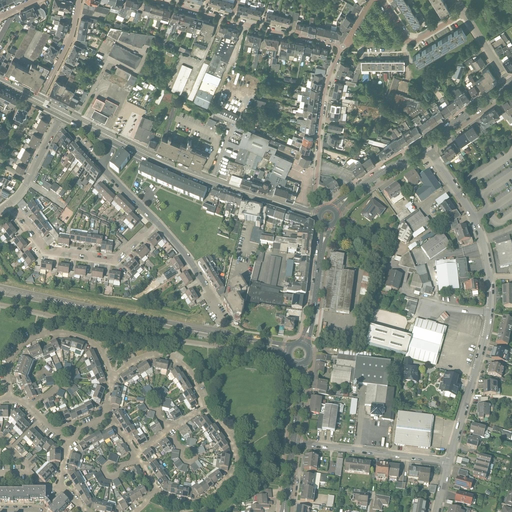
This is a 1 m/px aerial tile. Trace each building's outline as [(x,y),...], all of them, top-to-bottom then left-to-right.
[(67,0),(66,0),(64,11),(70,12),(72,1),(67,0)] [(123,0),(116,0),(115,5),(113,4),(111,8),(119,10),(120,6),(122,6),(123,3),(123,0)] [(120,16),(124,18),(125,15),(128,8),(130,9),(132,0),(125,0),(125,3),(124,7),(124,8),(121,7),(119,13),(121,14),(120,16)] [(132,10),(137,11),(139,2),(132,0),(130,9),(128,8),(125,15),(124,18),(129,19),(132,10)] [(443,0),(431,0),(441,15),(448,10),(449,9),(443,0)] [(238,4),(236,12),(242,14),(244,6),(245,3),(240,1),(239,4),(238,4)] [(398,6),(402,12),(409,7),(405,1),(398,6)] [(228,2),(226,9),(232,11),(234,3),(228,2)] [(145,13),(149,14),(151,5),(145,3),(142,13),(139,12),(137,20),(141,21),(142,16),(144,17),(145,13)] [(355,3),(353,7),(360,11),(362,7),(355,3)] [(144,26),(148,27),(151,18),(153,19),(154,17),(157,7),(151,5),(149,14),(144,26)] [(35,12),(35,11),(34,9),(35,9),(35,8),(35,7),(34,7),(33,7),(28,9),(25,10),(26,10),(31,22),(32,22),(33,21),(32,20),(34,19),(35,19),(38,18),(38,17),(36,13),(37,13),(38,14),(43,16),(44,16),(45,17),(45,16),(46,16),(46,15),(46,14),(46,13),(45,12),(45,11),(45,10),(44,10),(44,9),(43,8),(42,8),(42,7),(41,7),(40,7),(41,8),(36,10),(36,11),(35,12)] [(155,26),(158,27),(159,24),(161,18),(163,8),(157,7),(154,17),(153,19),(151,25),(155,26)] [(402,12),(406,18),(413,13),(409,7),(402,12)] [(171,11),(171,10),(163,8),(161,18),(168,20),(168,19),(171,11)] [(256,9),(254,17),(260,18),(262,11),(256,9)] [(33,25),(32,22),(31,22),(26,10),(20,13),(23,18),(20,19),(23,26),(26,24),(30,26),(30,27),(35,29),(36,25),(33,25)] [(285,17),(283,24),(289,26),(290,19),(294,20),(295,17),(295,12),(290,10),(289,14),(291,15),(290,18),(285,17)] [(169,24),(173,25),(170,32),(173,33),(176,28),(176,25),(177,22),(179,13),(174,11),(169,24)] [(295,31),(301,32),(303,24),(300,23),(301,20),(298,19),(299,13),(295,12),(295,17),(294,20),(297,21),(295,31)] [(342,22),(350,27),(354,21),(345,16),(344,18),(342,17),(344,14),(342,12),(338,18),(341,20),(340,21),(342,22)] [(182,30),(181,30),(185,15),(179,13),(177,22),(176,25),(179,26),(177,32),(180,34),(182,30)] [(406,18),(410,24),(417,19),(413,13),(406,18)] [(186,24),(189,25),(191,16),(185,15),(181,30),(182,30),(185,31),(186,27),(186,24)] [(0,42),(10,23),(14,16),(6,20),(0,31),(0,42)] [(58,27),(66,29),(68,23),(67,23),(66,22),(66,23),(60,21),(60,20),(60,18),(57,17),(55,16),(52,16),(51,19),(54,20),(53,23),(55,24),(54,26),(58,27)] [(193,33),(194,26),(197,18),(191,16),(189,25),(188,27),(187,32),(193,33)] [(309,25),(307,34),(314,36),(316,27),(316,26),(313,25),(314,17),(310,17),(309,25)] [(80,26),(87,27),(88,23),(90,23),(91,21),(97,23),(97,20),(90,18),(90,21),(81,19),(80,26)] [(198,27),(200,28),(202,19),(197,18),(194,26),(193,33),(196,34),(198,27)] [(322,38),(324,28),(325,25),(318,23),(319,18),(318,18),(316,27),(314,36),(315,36),(322,38)] [(210,39),(213,29),(215,29),(216,24),(212,23),(211,23),(210,24),(209,23),(209,21),(203,19),(202,19),(200,28),(201,28),(199,35),(204,36),(204,38),(210,39)] [(417,19),(410,24),(414,30),(420,26),(418,22),(419,21),(417,19)] [(341,32),(346,34),(350,27),(342,22),(341,22),(339,26),(340,26),(340,28),(343,29),(341,32)] [(303,24),(301,32),(307,34),(309,25),(303,24)] [(215,40),(219,41),(222,35),(225,27),(220,25),(215,40)] [(51,28),(50,33),(62,35),(63,36),(64,36),(65,36),(66,29),(58,27),(54,26),(53,29),(51,28)] [(89,28),(87,27),(80,26),(78,32),(85,33),(88,34),(89,28)] [(328,39),(335,41),(337,31),(335,31),(336,27),(331,26),(331,29),(328,39)] [(28,31),(34,35),(37,29),(35,29),(30,27),(28,31)] [(236,39),(236,40),(239,31),(225,27),(222,35),(219,41),(215,52),(229,58),(235,44),(236,39)] [(117,40),(122,32),(115,28),(110,36),(117,40)] [(322,38),(328,39),(331,29),(324,28),(322,38)] [(445,38),(450,47),(466,37),(462,29),(461,29),(461,28),(445,38)] [(118,39),(123,41),(127,30),(123,30),(122,32),(118,39)] [(128,42),(132,31),(127,30),(123,41),(124,41),(128,42)] [(337,31),(335,41),(340,42),(342,41),(346,34),(341,32),(337,31)] [(77,38),(85,40),(86,38),(87,38),(88,34),(85,33),(78,32),(77,38)] [(141,33),(136,32),(133,44),(132,44),(132,45),(137,46),(141,33)] [(146,34),(141,33),(137,46),(142,48),(143,43),(144,43),(146,34)] [(250,52),(251,47),(254,35),(247,34),(246,39),(245,43),(243,51),(247,51),(250,52)] [(257,53),(260,42),(261,37),(254,35),(251,47),(254,48),(253,53),(256,53),(257,54),(257,53)] [(266,52),(269,53),(271,39),(264,37),(264,42),(262,54),(259,53),(257,65),(259,65),(260,60),(262,60),(263,54),(265,55),(266,52)] [(434,56),(450,47),(445,38),(429,48),(434,56)] [(275,57),(277,49),(278,40),(271,39),(269,50),(272,51),(272,56),(275,57)] [(280,49),(279,58),(282,58),(282,56),(286,57),(287,49),(288,41),(281,40),(280,49)] [(286,59),(289,59),(289,55),(294,56),(295,52),(296,43),(288,41),(287,49),(286,57),(286,59)] [(73,45),(74,45),(71,49),(84,55),(87,50),(74,43),(73,45)] [(297,55),(302,56),(302,53),(304,44),(296,43),(295,52),(294,56),(294,57),(297,57),(297,55)] [(48,51),(55,55),(56,54),(57,52),(57,51),(58,49),(58,50),(59,49),(54,47),(55,46),(50,44),(48,48),(49,48),(48,51)] [(305,61),(306,54),(310,55),(313,46),(312,46),(304,44),(302,53),(302,56),(301,61),(304,61),(305,61)] [(323,60),(322,66),(328,68),(329,62),(330,62),(330,59),(326,58),(327,53),(328,53),(328,52),(327,52),(328,50),(323,49),(322,49),(320,49),(320,47),(313,46),(310,55),(312,55),(311,56),(316,57),(316,56),(318,56),(317,58),(324,59),(324,61),(323,60)] [(417,66),(434,56),(429,48),(412,58),(413,59),(417,66)] [(84,55),(71,49),(70,52),(70,53),(69,53),(69,54),(69,55),(77,59),(79,56),(84,59),(86,56),(84,55)] [(44,57),(44,58),(47,60),(48,58),(52,61),(53,59),(54,59),(55,57),(54,56),(55,55),(48,51),(46,50),(43,54),(45,55),(44,57)] [(7,53),(0,66),(0,72),(3,74),(7,67),(5,66),(7,62),(11,53),(8,52),(7,53)] [(206,72),(221,77),(229,58),(215,52),(214,52),(215,53),(211,61),(210,64),(209,65),(206,72)] [(76,61),(77,59),(69,55),(67,59),(66,60),(67,61),(75,64),(78,66),(80,63),(76,61)] [(470,63),(475,71),(485,65),(480,56),(472,61),(471,58),(465,62),(467,65),(470,63)] [(511,64),(508,59),(502,63),(507,71),(511,71),(511,70),(511,64)] [(354,74),(358,61),(355,60),(353,65),(349,64),(349,65),(341,62),(338,68),(354,74)] [(31,71),(12,61),(5,73),(35,88),(35,89),(35,90),(35,91),(36,91),(37,91),(37,90),(38,90),(49,68),(38,62),(37,66),(32,63),(29,68),(32,70),(31,71)] [(361,69),(366,69),(366,61),(358,61),(354,74),(353,78),(351,82),(356,83),(357,83),(359,73),(361,73),(361,69)] [(72,70),(74,67),(65,63),(61,69),(70,74),(72,70)] [(451,79),(458,82),(463,70),(464,66),(456,65),(451,79)] [(479,79),(486,89),(486,88),(491,85),(492,86),(494,84),(494,83),(495,83),(496,80),(495,79),(495,78),(494,76),(493,76),(488,68),(488,67),(482,71),(484,75),(479,79)] [(316,68),(314,74),(324,76),(325,70),(316,68)] [(346,75),(353,78),(354,74),(338,68),(335,75),(340,77),(344,79),(346,75)] [(199,88),(213,94),(217,86),(221,77),(206,72),(205,75),(201,84),(199,88)] [(311,87),(311,88),(320,90),(322,83),(321,83),(323,76),(314,74),(314,77),(312,77),(310,87),(311,87)] [(412,120),(416,125),(421,133),(423,132),(432,126),(422,112),(420,109),(422,108),(424,106),(421,101),(395,93),(400,79),(394,77),(384,105),(394,108),(406,111),(412,120)] [(472,83),(467,87),(473,97),(479,93),(474,85),(476,83),(475,81),(473,78),(470,80),(472,83)] [(475,81),(476,83),(479,87),(482,91),(485,89),(486,89),(479,79),(475,81)] [(57,102),(66,85),(66,84),(63,83),(64,83),(61,81),(60,83),(56,80),(48,95),(49,97),(57,102)] [(123,89),(130,92),(132,88),(133,85),(130,83),(127,82),(126,84),(123,89)] [(335,82),(334,89),(343,91),(344,84),(335,82)] [(66,85),(57,102),(66,106),(73,94),(75,90),(66,85)] [(163,96),(172,101),(175,95),(166,90),(166,89),(161,87),(153,101),(159,104),(163,96)] [(458,87),(455,89),(465,103),(467,101),(469,100),(470,99),(464,91),(462,92),(458,87)] [(213,94),(199,88),(193,102),(207,108),(213,94)] [(454,98),(454,99),(459,107),(460,106),(461,106),(462,105),(465,103),(455,89),(454,88),(451,90),(456,97),(454,98)] [(337,98),(338,98),(340,99),(340,98),(341,98),(342,95),(345,96),(346,92),(343,91),(334,89),(332,97),(337,98)] [(80,98),(73,94),(66,106),(73,109),(76,104),(81,107),(89,92),(83,91),(82,95),(80,98)] [(8,93),(6,93),(0,104),(0,110),(2,111),(2,110),(1,109),(5,102),(7,103),(11,96),(7,94),(8,93)] [(317,104),(318,96),(299,94),(299,97),(302,98),(305,98),(307,98),(307,102),(306,102),(317,104)] [(6,113),(10,105),(13,106),(17,98),(11,96),(7,103),(3,112),(6,113)] [(105,102),(97,98),(92,106),(97,108),(96,108),(112,116),(118,105),(114,103),(106,99),(105,102)] [(445,103),(452,112),(459,107),(454,99),(449,103),(446,98),(443,100),(445,103)] [(509,98),(501,103),(506,110),(509,113),(511,111),(511,101),(510,98),(509,98)] [(445,103),(441,106),(438,101),(435,103),(445,117),(452,112),(445,103)] [(303,109),(316,111),(317,104),(306,102),(305,105),(304,105),(303,109)] [(331,111),(340,112),(343,113),(345,113),(346,106),(348,106),(348,103),(342,102),(341,105),(332,104),(331,111)] [(433,115),(438,121),(441,119),(441,120),(445,117),(435,103),(434,102),(431,104),(435,110),(436,109),(438,112),(433,115)] [(209,117),(206,123),(214,127),(216,121),(219,122),(219,121),(223,123),(225,119),(235,124),(239,115),(218,105),(217,106),(215,104),(209,117)] [(23,117),(23,116),(25,117),(27,115),(25,113),(27,109),(26,109),(27,109),(26,107),(24,106),(23,107),(22,107),(21,108),(18,106),(12,116),(10,121),(18,125),(18,126),(22,128),(28,119),(23,117)] [(176,108),(173,106),(164,131),(167,132),(176,108)] [(422,112),(432,126),(438,121),(433,115),(430,117),(427,113),(428,112),(424,106),(422,108),(420,109),(422,112)] [(307,116),(316,117),(316,111),(303,109),(303,108),(302,113),(297,112),(296,113),(296,115),(298,115),(307,116)] [(503,118),(501,114),(499,116),(494,108),(487,113),(492,121),(495,119),(497,122),(503,118)] [(511,122),(511,118),(509,113),(506,110),(501,114),(503,118),(505,120),(506,119),(510,124),(511,122)] [(108,118),(94,111),(90,118),(104,126),(108,118)] [(335,119),(339,120),(340,120),(342,120),(343,113),(340,112),(331,111),(330,118),(335,119)] [(482,121),(481,122),(482,125),(484,127),(492,121),(487,113),(480,118),(482,121)] [(38,123),(46,127),(48,122),(43,120),(45,117),(40,114),(38,117),(40,118),(38,123)] [(133,137),(148,143),(153,131),(150,130),(154,121),(142,116),(133,137)] [(297,123),(301,124),(315,126),(316,117),(307,116),(306,120),(297,119),(297,123)] [(421,133),(416,125),(412,120),(410,121),(406,117),(403,119),(404,121),(415,137),(421,133)] [(407,130),(402,133),(408,142),(415,137),(404,121),(403,119),(400,120),(402,122),(407,130)] [(300,132),(305,133),(305,131),(314,132),(315,126),(301,124),(297,123),(296,122),(295,124),(301,126),(300,131),(300,132)] [(32,130),(37,132),(38,130),(43,132),(46,127),(38,123),(35,128),(33,127),(32,130)] [(346,124),(339,123),(339,126),(329,124),(328,129),(331,130),(331,131),(336,132),(336,131),(341,132),(342,127),(344,128),(345,128),(346,124)] [(465,132),(470,140),(478,134),(473,126),(465,132)] [(397,139),(402,146),(408,142),(402,133),(401,132),(399,133),(396,128),(393,130),(392,130),(398,138),(397,139)] [(250,131),(245,129),(239,145),(241,146),(248,149),(257,153),(276,162),(271,172),(285,178),(288,172),(289,172),(290,169),(289,169),(292,162),(292,161),(292,162),(265,149),(267,144),(284,151),(286,145),(251,131),(250,131)] [(394,140),(390,142),(390,143),(391,143),(396,151),(402,146),(397,139),(398,138),(392,130),(389,129),(384,132),(390,133),(394,140)] [(30,138),(38,142),(40,137),(36,135),(37,132),(32,130),(30,132),(32,133),(30,138)] [(52,146),(56,148),(60,141),(67,136),(63,131),(62,131),(56,138),(52,146)] [(147,147),(156,151),(159,143),(156,142),(157,142),(153,140),(155,132),(153,131),(148,143),(147,147)] [(302,143),(311,146),(313,138),(304,136),(305,133),(300,132),(299,135),(303,136),(302,139),(299,138),(298,138),(297,141),(302,142),(302,143)] [(459,142),(462,146),(470,140),(465,132),(455,139),(458,142),(459,142)] [(329,143),(338,145),(340,138),(343,139),(344,136),(336,134),(335,137),(330,136),(329,143)] [(70,145),(72,142),(67,136),(60,141),(56,148),(58,150),(57,152),(60,153),(62,150),(59,148),(61,146),(64,150),(67,147),(70,145)] [(174,159),(175,157),(176,158),(182,145),(181,145),(170,141),(171,138),(169,137),(168,139),(162,137),(159,143),(156,151),(157,149),(158,150),(158,152),(160,153),(161,151),(163,152),(163,154),(164,152),(166,153),(165,155),(169,157),(170,155),(173,156),(172,158),(174,159)] [(24,145),(29,147),(30,145),(35,147),(38,142),(30,138),(28,143),(25,142),(24,145)] [(293,139),(291,143),(294,144),(300,146),(299,150),(309,153),(311,146),(302,143),(302,142),(297,141),(293,139)] [(396,151),(391,143),(390,143),(388,142),(384,141),(383,141),(383,143),(373,140),(372,144),(383,147),(384,147),(383,147),(384,147),(383,147),(389,155),(396,151)] [(472,142),(470,140),(462,146),(461,146),(463,149),(468,146),(467,145),(472,142)] [(181,162),(188,165),(193,153),(194,150),(191,149),(192,144),(191,143),(191,142),(188,141),(188,142),(186,145),(186,147),(182,145),(181,145),(182,145),(179,151),(176,158),(181,160),(181,159),(182,159),(181,162)] [(22,154),(30,158),(33,153),(28,150),(29,147),(24,145),(23,147),(25,149),(22,154)] [(66,166),(72,157),(79,151),(75,145),(69,149),(67,151),(70,155),(70,156),(69,155),(63,164),(66,166)] [(372,145),(371,149),(377,151),(383,159),(389,155),(383,147),(380,150),(378,147),(372,145)] [(451,145),(444,150),(446,153),(450,159),(454,156),(454,154),(457,152),(455,150),(451,145)] [(57,152),(58,150),(56,148),(52,146),(49,151),(56,154),(57,152)] [(234,162),(243,165),(248,149),(241,146),(238,153),(234,162)] [(193,153),(188,165),(192,167),(193,166),(194,166),(194,167),(200,170),(207,153),(195,148),(194,150),(193,153)] [(239,177),(241,177),(242,178),(244,171),(251,173),(250,175),(254,176),(256,169),(252,168),(257,153),(248,149),(243,165),(234,162),(229,160),(227,167),(230,168),(228,173),(230,173),(230,174),(239,177)] [(303,153),(297,150),(294,158),(298,160),(297,162),(308,166),(311,159),(302,155),(303,153)] [(349,156),(357,159),(359,152),(354,150),(352,155),(349,154),(349,156)] [(78,163),(84,156),(80,151),(79,151),(72,157),(66,166),(64,168),(67,170),(75,159),(75,160),(77,163),(78,163)] [(130,160),(121,153),(110,167),(119,174),(130,160)] [(450,159),(446,153),(441,156),(445,163),(450,160),(450,159)] [(16,160),(21,163),(23,160),(27,163),(30,158),(22,154),(20,158),(18,157),(16,160)] [(82,168),(89,161),(84,156),(78,163),(81,166),(78,171),(77,170),(73,174),(76,176),(79,172),(82,168)] [(362,159),(360,161),(367,170),(375,165),(370,157),(367,158),(366,157),(363,159),(364,160),(363,161),(362,159)] [(15,163),(17,164),(14,169),(22,173),(25,168),(20,165),(21,163),(16,160),(14,159),(13,161),(15,162),(15,163)] [(354,161),(349,164),(348,162),(342,167),(351,171),(352,170),(358,177),(367,170),(360,161),(360,160),(359,160),(355,163),(354,161)] [(84,170),(85,171),(92,164),(89,161),(82,168),(79,172),(76,176),(75,179),(77,180),(84,171),(83,171),(84,170)] [(84,183),(85,181),(95,167),(92,164),(85,171),(87,173),(86,174),(86,173),(78,184),(81,186),(82,185),(84,183)] [(138,174),(154,181),(159,171),(143,164),(138,174)] [(101,174),(95,167),(85,181),(87,183),(89,181),(94,184),(101,174)] [(257,178),(254,176),(250,188),(257,190),(260,180),(261,180),(264,171),(260,169),(257,178)] [(441,189),(428,170),(417,177),(420,181),(424,187),(430,196),(441,189)] [(154,181),(170,189),(174,178),(159,171),(154,181)] [(251,173),(244,171),(242,178),(240,184),(250,188),(254,176),(250,175),(251,173)] [(285,178),(271,172),(269,178),(268,180),(275,183),(271,195),(285,199),(289,188),(284,186),(287,179),(285,178)] [(420,181),(417,177),(413,172),(404,178),(410,188),(420,181)] [(239,188),(242,179),(232,176),(229,185),(239,188)] [(260,180),(257,190),(271,195),(275,183),(268,180),(269,178),(266,176),(264,181),(261,180),(260,180)] [(170,189),(186,195),(191,185),(174,178),(170,189)] [(339,190),(334,183),(331,178),(322,184),(319,183),(319,186),(325,188),(331,196),(339,190)] [(0,200),(4,197),(6,198),(8,192),(10,190),(6,188),(9,180),(10,180),(7,179),(0,191),(0,200)] [(291,193),(290,193),(291,192),(292,188),(289,187),(289,188),(285,199),(293,202),(299,184),(295,182),(291,193)] [(94,190),(98,194),(104,187),(100,184),(94,190)] [(392,205),(404,196),(396,184),(384,192),(392,205)] [(191,185),(186,195),(202,202),(207,191),(191,185)] [(98,194),(102,197),(108,191),(104,187),(98,194)] [(421,203),(430,196),(424,187),(414,194),(421,203)] [(214,190),(211,199),(215,200),(213,206),(205,203),(203,209),(207,211),(206,213),(214,215),(214,214),(221,192),(214,190)] [(102,197),(106,201),(112,195),(108,191),(102,197)] [(225,204),(228,205),(231,196),(221,192),(214,214),(219,216),(221,210),(223,206),(219,205),(220,203),(225,204)] [(110,205),(113,202),(116,199),(112,195),(106,201),(110,205)] [(113,202),(117,206),(123,199),(119,196),(116,199),(113,202)] [(230,211),(231,212),(233,207),(236,197),(231,196),(228,205),(225,213),(229,214),(230,211)] [(231,215),(234,216),(238,217),(241,205),(241,206),(242,199),(236,197),(233,207),(231,212),(232,212),(231,215)] [(127,203),(123,199),(117,206),(121,209),(127,203)] [(373,200),(362,214),(365,217),(367,215),(369,217),(370,218),(371,218),(372,219),(376,213),(380,216),(385,210),(373,200)] [(449,201),(440,207),(443,211),(444,210),(448,216),(451,214),(455,212),(452,207),(453,206),(449,201)] [(27,208),(31,212),(38,207),(34,203),(27,208)] [(127,203),(121,209),(125,213),(131,207),(127,203)] [(247,207),(241,206),(241,205),(238,217),(238,219),(244,220),(245,219),(259,222),(258,223),(257,223),(256,223),(255,227),(256,227),(255,228),(253,228),(250,243),(259,245),(260,244),(262,236),(263,233),(265,223),(266,219),(266,218),(267,216),(266,215),(268,208),(266,211),(262,210),(262,209),(261,209),(261,211),(247,208),(247,206),(247,207)] [(406,209),(411,215),(416,211),(412,206),(406,209)] [(38,207),(31,212),(34,217),(38,214),(41,211),(38,207)] [(125,213),(129,217),(132,214),(135,211),(131,207),(125,213)] [(266,219),(265,223),(273,225),(274,221),(276,211),(268,208),(266,215),(267,216),(266,218),(266,219)] [(402,221),(411,215),(406,209),(397,216),(401,222),(402,221)] [(402,221),(403,223),(412,236),(428,225),(418,210),(416,211),(411,215),(402,221)] [(280,229),(281,229),(282,225),(283,222),(286,214),(284,213),(276,211),(274,221),(273,225),(271,232),(275,233),(276,228),(280,229)] [(447,220),(450,224),(456,220),(460,217),(456,211),(455,212),(451,214),(452,217),(447,220)] [(41,218),(38,214),(34,217),(30,220),(34,224),(41,218)] [(126,220),(130,224),(136,218),(132,214),(129,217),(126,220)] [(294,224),(293,225),(294,226),(294,225),(295,225),(297,217),(291,215),(288,222),(289,222),(288,226),(293,227),(294,224)] [(304,228),(313,230),(314,224),(314,223),(306,220),(297,217),(295,225),(294,225),(294,226),(293,225),(292,229),(291,228),(290,231),(298,232),(300,232),(301,233),(303,233),(304,228)] [(34,224),(37,228),(44,223),(41,218),(34,224)] [(136,218),(130,224),(134,228),(140,222),(136,218)] [(456,220),(450,224),(452,231),(454,231),(454,230),(458,229),(456,220)] [(37,228),(40,233),(48,227),(44,223),(37,228)] [(412,236),(403,223),(395,239),(406,245),(409,243),(412,236)] [(6,234),(13,228),(10,224),(5,227),(3,225),(0,227),(0,229),(1,231),(3,229),(6,234)] [(458,229),(454,230),(454,231),(456,239),(458,239),(461,247),(473,243),(471,238),(469,239),(465,226),(458,229)] [(49,233),(51,235),(55,232),(53,229),(51,231),(48,227),(40,233),(44,237),(49,233)] [(10,242),(14,238),(12,236),(16,233),(13,228),(6,234),(9,238),(8,239),(10,242)] [(312,239),(312,238),(313,230),(304,228),(303,233),(301,233),(300,232),(298,232),(297,236),(290,235),(290,239),(290,240),(299,241),(300,237),(303,237),(303,238),(312,239)] [(422,243),(432,237),(430,232),(420,239),(422,243)] [(58,245),(63,246),(65,237),(59,236),(57,234),(52,237),(56,242),(58,242),(58,245)] [(162,241),(163,242),(165,240),(161,236),(159,238),(156,234),(151,238),(158,245),(162,241)] [(442,234),(421,248),(430,261),(450,246),(442,234)] [(509,235),(495,241),(496,245),(510,242),(509,235)] [(17,247),(24,242),(20,237),(16,241),(14,238),(10,242),(11,244),(13,243),(17,247)] [(301,252),(301,251),(311,253),(312,244),(302,243),(299,242),(299,241),(290,240),(290,239),(274,237),(273,244),(280,245),(279,253),(287,254),(287,253),(287,250),(287,249),(288,246),(297,247),(297,251),(301,252)] [(154,249),(158,245),(151,238),(147,242),(151,246),(149,248),(153,252),(154,253),(156,251),(154,249)] [(20,252),(20,251),(27,246),(24,242),(17,247),(20,251),(20,252)] [(108,243),(106,252),(112,253),(112,250),(115,251),(119,246),(115,242),(113,244),(108,243)] [(409,250),(419,246),(417,242),(407,246),(409,250)] [(496,245),(500,267),(511,264),(511,251),(510,242),(496,245)] [(153,252),(149,248),(147,250),(143,247),(139,250),(145,257),(150,253),(154,258),(156,256),(153,252)] [(142,261),(145,257),(139,250),(135,254),(141,260),(138,262),(142,266),(145,264),(142,261)] [(21,258),(25,262),(32,257),(28,253),(24,256),(22,254),(18,257),(20,259),(21,258)] [(331,254),(329,265),(342,267),(344,256),(331,254)] [(410,269),(409,273),(414,275),(419,276),(416,270),(410,254),(401,258),(399,266),(410,269)] [(35,261),(32,257),(25,262),(28,267),(35,261)] [(198,264),(202,270),(213,263),(212,262),(213,261),(211,258),(210,258),(209,257),(206,259),(205,259),(205,260),(198,264)] [(309,265),(310,259),(307,259),(300,258),(295,257),(294,257),(293,262),(294,262),(294,264),(299,265),(300,265),(300,264),(309,265)] [(170,263),(173,268),(180,263),(177,258),(173,261),(171,259),(167,262),(168,264),(170,263)] [(133,260),(129,264),(135,270),(137,272),(141,268),(142,270),(144,268),(142,266),(138,262),(136,264),(133,260)] [(468,279),(465,260),(456,261),(456,265),(436,268),(439,292),(459,290),(462,290),(461,284),(461,280),(468,279)] [(46,272),(47,263),(42,262),(41,267),(38,267),(37,272),(40,273),(40,274),(45,275),(46,272)] [(54,275),(55,270),(52,269),(53,264),(47,263),(46,272),(51,272),(51,275),(54,275)] [(180,263),(173,268),(176,272),(174,273),(176,276),(180,273),(179,271),(183,268),(180,263)] [(202,270),(205,275),(218,267),(216,268),(215,267),(216,266),(214,263),(213,264),(213,263),(202,270)] [(135,270),(129,264),(125,268),(128,272),(126,274),(130,278),(132,276),(131,274),(135,270)] [(304,274),(308,275),(308,272),(309,265),(300,264),(300,265),(299,265),(298,273),(304,274)] [(64,265),(59,265),(58,270),(55,270),(54,275),(57,275),(58,273),(63,274),(64,265)] [(71,277),(72,272),(69,272),(70,266),(64,265),(63,274),(68,275),(68,277),(71,277)] [(329,265),(323,311),(337,312),(342,267),(329,265)] [(74,276),(80,277),(81,268),(76,267),(75,273),(72,272),(71,277),(74,278),(74,276)] [(218,267),(205,275),(210,283),(220,276),(221,271),(218,267)] [(419,276),(414,275),(411,288),(416,289),(414,295),(420,296),(420,293),(424,294),(426,287),(431,288),(425,267),(416,270),(419,276)] [(88,282),(89,275),(86,274),(87,269),(81,268),(80,277),(85,277),(85,280),(85,282),(88,282)] [(91,278),(97,279),(98,271),(92,270),(92,275),(89,275),(88,282),(90,283),(91,281),(91,278)] [(375,273),(365,270),(363,277),(373,280),(375,273)] [(104,271),(98,271),(97,279),(102,280),(102,282),(105,283),(106,277),(103,277),(104,271)] [(108,283),(108,281),(114,282),(115,273),(109,272),(109,278),(106,277),(105,283),(108,283)] [(402,276),(390,272),(386,288),(392,289),(398,290),(402,276)] [(179,277),(182,282),(190,277),(187,273),(182,276),(180,273),(176,276),(177,279),(179,277)] [(220,276),(210,283),(213,288),(220,283),(221,283),(224,281),(224,278),(223,277),(220,276)] [(182,282),(185,287),(193,282),(190,277),(182,282)] [(239,279),(230,284),(229,290),(230,290),(232,293),(230,294),(231,295),(230,296),(231,298),(224,302),(226,305),(225,305),(227,308),(229,310),(228,311),(230,314),(231,313),(235,320),(238,318),(241,319),(244,309),(237,298),(240,295),(246,291),(244,289),(246,288),(246,287),(245,288),(243,285),(244,284),(242,281),(241,282),(239,279)] [(301,286),(307,287),(307,280),(298,279),(296,279),(298,279),(298,282),(301,283),(300,285),(301,286)] [(371,290),(373,283),(362,281),(361,288),(371,290)] [(257,283),(250,282),(246,303),(259,305),(259,303),(291,308),(302,309),(303,298),(279,295),(279,292),(258,287),(259,284),(257,283)] [(466,284),(466,286),(468,288),(469,290),(468,291),(468,293),(469,294),(471,294),(472,293),(478,292),(477,282),(468,283),(466,283),(466,284)] [(221,283),(220,283),(213,288),(216,293),(219,297),(220,297),(219,297),(224,294),(225,288),(224,288),(221,283)] [(287,284),(284,283),(283,289),(284,289),(283,292),(285,292),(287,292),(287,293),(306,295),(307,287),(301,286),(300,285),(300,286),(298,285),(293,284),(293,283),(290,283),(289,284),(287,284)] [(260,284),(259,284),(258,287),(279,292),(279,291),(283,292),(285,293),(285,292),(283,292),(284,289),(283,289),(276,287),(270,286),(264,285),(260,284)] [(511,286),(503,287),(503,307),(511,306),(511,286)] [(426,287),(424,294),(431,296),(434,289),(431,288),(426,287)] [(185,294),(188,299),(195,294),(192,289),(187,292),(186,290),(181,293),(183,295),(185,294)] [(191,303),(189,305),(190,308),(195,304),(194,302),(198,299),(195,294),(188,299),(191,303)] [(408,301),(405,310),(408,311),(415,313),(417,304),(408,301)] [(445,313),(439,318),(442,323),(449,317),(445,313)] [(502,327),(501,330),(511,332),(511,326),(511,320),(508,319),(509,318),(506,317),(505,318),(503,318),(502,322),(503,323),(502,325),(500,325),(500,327),(502,327)] [(455,319),(453,329),(474,333),(475,325),(472,325),(473,320),(466,318),(465,322),(459,321),(459,320),(455,319)] [(406,356),(406,358),(411,359),(435,366),(446,327),(416,319),(411,337),(406,356)] [(285,320),(282,320),(281,326),(285,326),(284,329),(293,330),(294,322),(285,320)] [(365,344),(406,356),(411,337),(370,326),(365,344)] [(507,345),(511,332),(501,330),(500,330),(499,333),(498,332),(498,336),(498,338),(499,339),(498,341),(496,341),(496,342),(507,345)] [(61,346),(61,345),(62,343),(60,343),(59,339),(50,343),(51,346),(51,345),(54,351),(59,348),(59,347),(61,346)] [(64,347),(70,349),(71,348),(70,347),(73,341),(72,341),(67,339),(66,340),(64,339),(59,339),(60,343),(62,343),(61,345),(61,346),(64,347)] [(75,353),(76,350),(79,342),(73,340),(72,341),(73,341),(70,347),(71,348),(70,351),(75,353)] [(85,352),(87,351),(86,349),(87,345),(79,342),(76,350),(81,352),(82,351),(85,352)] [(46,348),(49,355),(55,353),(54,351),(51,345),(51,346),(46,348)] [(29,380),(28,380),(28,379),(34,362),(43,358),(44,358),(40,350),(38,346),(27,351),(27,352),(24,353),(25,355),(25,356),(23,355),(22,359),(21,359),(15,377),(18,378),(17,382),(21,391),(24,389),(31,386),(29,380)] [(51,358),(49,355),(46,348),(40,350),(44,358),(45,361),(51,358)] [(88,361),(96,357),(93,351),(92,352),(91,349),(87,351),(85,352),(86,355),(87,358),(83,360),(85,362),(88,360),(88,361)] [(493,355),(492,358),(505,362),(507,353),(504,352),(494,349),(494,352),(493,352),(492,355),(493,355)] [(319,355),(317,355),(314,375),(323,376),(324,367),(325,365),(324,365),(324,362),(330,363),(331,357),(324,356),(323,354),(322,353),(320,353),(319,355)] [(390,363),(356,358),(337,356),(336,364),(333,363),(333,366),(330,366),(330,368),(329,372),(332,373),(330,384),(349,386),(349,383),(353,384),(352,384),(367,386),(364,406),(371,407),(382,408),(384,408),(390,363)] [(91,366),(98,362),(96,357),(88,361),(91,366)] [(410,368),(411,359),(406,358),(405,358),(403,368),(405,368),(410,368)] [(155,369),(161,370),(163,362),(154,360),(153,364),(151,365),(153,366),(153,367),(155,367),(155,369)] [(153,367),(153,366),(151,365),(149,361),(146,363),(146,362),(141,366),(145,373),(147,376),(153,373),(152,367),(153,367)] [(92,371),(93,371),(99,368),(100,368),(101,368),(98,362),(91,366),(87,368),(89,373),(92,371)] [(170,371),(172,370),(171,368),(172,364),(163,362),(161,370),(167,372),(166,374),(168,375),(170,371)] [(490,364),(488,374),(499,377),(501,378),(502,374),(503,374),(503,372),(504,368),(490,364)] [(145,373),(141,366),(136,369),(140,376),(145,373)] [(174,379),(175,379),(176,379),(176,378),(181,375),(181,374),(178,370),(176,367),(172,370),(170,371),(172,373),(171,374),(174,379)] [(95,377),(102,373),(100,368),(99,368),(93,371),(92,371),(95,377)] [(137,377),(139,379),(141,377),(140,376),(136,369),(135,368),(130,371),(135,378),(137,377)] [(418,371),(417,369),(413,369),(413,368),(410,368),(405,368),(404,372),(403,372),(403,373),(403,374),(403,375),(404,375),(403,381),(411,382),(411,383),(412,384),(414,385),(416,384),(418,371)] [(447,385),(444,393),(451,395),(451,394),(456,395),(458,387),(455,386),(457,377),(446,374),(446,372),(439,370),(437,378),(435,377),(434,382),(447,385)] [(132,380),(135,378),(130,371),(125,374),(132,385),(135,383),(134,382),(133,380),(132,380)] [(100,385),(102,386),(102,384),(106,382),(105,379),(102,373),(95,377),(90,379),(92,382),(96,380),(97,382),(98,382),(100,385)] [(130,386),(132,385),(125,374),(120,378),(118,380),(120,383),(121,386),(122,386),(122,385),(124,384),(125,385),(127,383),(130,386)] [(175,379),(178,384),(186,379),(182,374),(181,374),(181,375),(176,378),(176,379),(175,379)] [(178,384),(182,389),(189,384),(186,379),(178,384)] [(314,381),(312,391),(319,392),(326,393),(328,383),(314,381)] [(24,389),(27,395),(37,390),(38,390),(36,387),(41,385),(40,382),(32,386),(31,386),(24,389)] [(113,393),(121,395),(125,396),(126,392),(122,391),(122,389),(121,388),(122,386),(121,386),(120,383),(119,385),(115,384),(113,393)] [(497,383),(484,383),(484,394),(500,394),(500,390),(497,390),(497,383)] [(190,390),(190,391),(192,389),(189,384),(182,389),(185,393),(190,390)] [(95,393),(103,396),(106,387),(102,386),(100,385),(99,387),(97,387),(95,393)] [(40,396),(37,390),(27,395),(29,400),(40,396)] [(184,401),(193,395),(190,391),(190,390),(185,393),(180,396),(183,402),(184,401)] [(93,402),(94,404),(96,403),(100,404),(103,396),(95,393),(93,398),(94,399),(93,402)] [(188,409),(191,407),(191,408),(197,404),(195,401),(196,401),(193,395),(184,401),(188,409)] [(51,409),(55,408),(52,402),(54,402),(53,398),(43,403),(47,411),(51,409)] [(311,398),(309,413),(319,414),(320,406),(321,399),(311,398)] [(113,399),(111,405),(113,405),(112,408),(116,409),(116,411),(119,410),(119,407),(120,407),(121,400),(120,400),(119,400),(119,401),(113,399)] [(90,403),(90,402),(84,405),(85,406),(88,413),(88,412),(93,410),(96,408),(94,404),(93,402),(90,403)] [(478,406),(477,406),(477,415),(478,415),(478,418),(484,418),(484,416),(489,416),(489,408),(487,408),(487,405),(485,405),(478,406)] [(79,408),(83,416),(89,414),(88,412),(88,413),(85,406),(79,408)] [(320,406),(319,414),(317,430),(334,432),(338,408),(320,406)] [(66,421),(71,419),(69,414),(69,413),(66,407),(60,410),(62,414),(65,420),(66,421)] [(173,409),(174,411),(170,414),(174,421),(182,416),(176,407),(173,409)] [(382,408),(371,407),(370,416),(381,417),(382,408)] [(10,415),(13,408),(8,408),(3,408),(3,419),(8,419),(8,415),(10,415)] [(9,421),(12,423),(14,421),(21,414),(18,410),(16,412),(13,408),(10,415),(9,419),(9,420),(9,421)] [(74,411),(78,419),(83,416),(79,408),(74,411)] [(118,421),(125,417),(128,415),(125,411),(123,409),(119,410),(116,411),(113,414),(118,421)] [(72,421),(78,419),(74,411),(69,413),(69,414),(71,419),(72,421)] [(398,412),(394,445),(428,449),(432,416),(398,412)] [(14,421),(17,424),(17,425),(18,424),(18,425),(23,419),(23,420),(25,417),(21,414),(14,421)] [(202,427),(209,422),(205,417),(204,418),(202,416),(194,422),(196,425),(196,424),(199,429),(202,427)] [(121,426),(128,422),(125,417),(118,421),(121,426)] [(17,424),(15,426),(19,430),(26,423),(23,420),(23,419),(18,425),(18,424),(17,425),(17,424)] [(155,425),(150,428),(154,435),(162,430),(157,421),(154,423),(155,425)] [(121,426),(124,432),(125,431),(132,427),(131,426),(128,422),(121,426)] [(206,432),(208,431),(208,430),(212,427),(209,422),(202,427),(206,432)] [(26,423),(19,430),(23,434),(30,427),(26,423)] [(486,428),(472,424),(470,432),(474,433),(473,436),(477,437),(480,438),(489,440),(491,433),(486,432),(485,432),(486,428)] [(191,434),(192,433),(186,425),(178,431),(183,437),(188,434),(189,435),(189,436),(191,434)] [(209,437),(218,430),(214,425),(212,427),(208,430),(208,431),(206,432),(209,436),(209,437)] [(125,431),(128,436),(132,434),(137,430),(139,429),(137,426),(134,428),(132,426),(131,426),(132,427),(125,431)] [(509,443),(511,444),(511,434),(502,432),(502,429),(493,427),(491,434),(510,439),(509,443)] [(2,436),(4,438),(9,434),(9,433),(10,431),(9,429),(7,430),(6,430),(2,433),(3,434),(2,436)] [(25,437),(29,440),(29,441),(37,433),(33,429),(25,437)] [(105,432),(109,439),(115,436),(111,429),(105,432)] [(139,434),(137,430),(132,434),(134,437),(134,438),(139,447),(147,441),(143,434),(138,437),(137,436),(139,434)] [(209,437),(212,442),(221,435),(218,430),(209,437)] [(104,442),(109,439),(105,432),(100,435),(103,440),(104,442)] [(30,447),(33,444),(33,445),(34,444),(40,437),(37,433),(29,441),(29,440),(26,443),(30,447)] [(98,443),(103,440),(100,435),(99,433),(94,436),(98,443)] [(224,441),(225,440),(221,435),(212,442),(211,443),(214,447),(214,448),(218,444),(218,445),(224,441)] [(98,448),(100,447),(98,443),(94,436),(89,439),(94,448),(97,447),(98,448)] [(471,447),(477,448),(479,442),(476,441),(477,437),(473,436),(473,439),(468,438),(466,445),(471,447)] [(34,444),(33,445),(36,448),(38,447),(44,441),(44,440),(40,437),(34,444)] [(168,447),(169,449),(172,447),(166,438),(158,444),(161,448),(163,451),(168,447)] [(35,449),(38,453),(41,452),(43,449),(49,443),(45,439),(44,440),(44,441),(38,447),(36,448),(35,449)] [(94,448),(89,439),(83,442),(84,443),(88,449),(89,450),(91,449),(90,447),(93,446),(94,448)] [(51,449),(52,450),(58,448),(58,447),(55,444),(54,445),(50,441),(49,443),(43,449),(47,453),(51,449)] [(226,452),(230,451),(229,448),(227,446),(228,445),(224,441),(218,445),(218,444),(214,448),(216,450),(219,448),(221,450),(222,450),(224,452),(226,453),(226,452)] [(86,451),(89,450),(88,449),(84,443),(79,446),(76,448),(79,451),(80,453),(83,456),(88,453),(86,451)] [(16,451),(18,452),(21,450),(20,450),(22,448),(21,446),(19,444),(14,448),(16,451)] [(116,449),(118,453),(120,451),(122,457),(130,452),(125,444),(124,445),(118,448),(116,449)] [(50,452),(50,457),(60,457),(60,452),(58,452),(58,448),(52,450),(52,452),(50,452)] [(151,465),(156,462),(154,458),(153,456),(155,455),(150,448),(142,454),(148,462),(149,462),(151,465)] [(82,461),(83,456),(80,453),(79,451),(77,453),(73,452),(71,461),(79,463),(80,460),(82,461)] [(217,461),(221,461),(229,462),(230,453),(230,451),(226,452),(226,453),(224,452),(223,455),(221,455),(221,458),(217,457),(216,460),(217,460),(217,461)] [(306,455),(304,469),(317,471),(319,457),(306,455)] [(477,458),(477,460),(490,464),(491,459),(479,455),(478,458),(477,458)] [(52,465),(58,467),(58,463),(60,463),(60,457),(50,457),(50,463),(52,463),(52,465)] [(343,459),(337,459),(335,477),(341,477),(343,459)] [(346,460),(344,472),(357,474),(358,461),(346,460)] [(490,464),(477,460),(476,463),(477,463),(476,466),(488,469),(490,464)] [(75,471),(76,468),(77,469),(79,463),(71,461),(68,469),(72,471),(73,473),(75,471)] [(227,472),(229,462),(221,461),(217,461),(216,468),(221,470),(222,473),(223,471),(227,472)] [(358,461),(357,474),(369,475),(371,463),(358,461)] [(152,472),(159,467),(158,464),(158,463),(157,462),(157,463),(156,462),(151,465),(149,467),(152,472)] [(45,468),(53,476),(56,472),(55,471),(58,467),(52,465),(51,466),(49,464),(45,468)] [(377,464),(375,478),(387,479),(388,477),(389,465),(377,464)] [(152,472),(156,477),(163,471),(165,470),(161,465),(159,467),(152,472)] [(389,465),(388,477),(398,479),(399,467),(389,465)] [(42,472),(49,480),(53,476),(46,469),(44,467),(43,466),(41,468),(43,470),(42,472)] [(131,476),(133,480),(142,475),(138,466),(131,471),(133,475),(131,476)] [(488,469),(476,466),(475,469),(474,468),(474,471),(487,474),(488,469)] [(419,479),(420,469),(409,468),(408,478),(419,479)] [(431,470),(420,469),(419,479),(418,483),(424,484),(424,482),(429,483),(430,477),(431,478),(431,475),(430,474),(431,470)] [(213,475),(218,482),(222,478),(225,476),(222,473),(221,470),(218,472),(217,471),(213,475)] [(73,483),(81,479),(78,473),(77,474),(75,471),(73,473),(69,475),(70,477),(73,483)] [(160,481),(164,478),(165,478),(166,476),(163,471),(156,477),(159,481),(160,481)] [(487,474),(474,471),(473,474),(474,474),(473,477),(485,480),(487,474)] [(49,480),(42,472),(38,476),(45,483),(49,480)] [(213,475),(208,478),(208,479),(213,485),(218,482),(213,475)] [(304,475),(302,488),(312,489),(314,477),(304,475)] [(164,478),(160,481),(159,481),(157,482),(163,490),(166,487),(168,489),(168,486),(167,483),(168,482),(165,478),(164,478)] [(464,480),(457,478),(455,486),(460,488),(460,487),(464,489),(466,490),(467,489),(468,490),(469,487),(471,488),(472,483),(464,480)] [(76,488),(82,484),(82,485),(84,484),(81,479),(73,483),(76,488)] [(208,479),(204,483),(209,490),(214,486),(213,485),(208,479)] [(197,484),(204,493),(209,490),(204,483),(202,480),(197,484)] [(168,486),(168,489),(166,487),(163,490),(167,493),(170,493),(170,495),(176,495),(177,488),(178,488),(178,484),(172,483),(171,482),(168,486)] [(82,484),(76,488),(75,488),(78,494),(86,489),(88,488),(86,483),(84,484),(82,485),(82,484)] [(183,489),(182,498),(191,499),(192,495),(193,494),(192,492),(192,487),(191,487),(191,484),(184,483),(183,489)] [(192,487),(192,492),(193,494),(196,498),(199,496),(199,497),(204,493),(197,484),(197,483),(192,487)] [(141,496),(142,496),(149,492),(146,486),(143,487),(142,486),(137,489),(137,490),(138,490),(141,496)] [(302,488),(300,501),(312,502),(314,490),(312,489),(302,488)] [(78,494),(81,499),(89,495),(86,489),(78,494)] [(24,492),(0,491),(0,501),(7,502),(7,503),(14,503),(14,502),(29,502),(29,500),(39,500),(39,502),(44,502),(44,504),(49,509),(48,510),(49,511),(62,511),(67,507),(66,506),(70,502),(63,495),(51,506),(46,501),(45,501),(45,490),(24,490),(24,492)] [(131,491),(137,500),(142,497),(142,496),(141,496),(138,490),(137,490),(133,493),(132,491),(131,491)] [(131,503),(137,500),(131,491),(126,494),(131,503)] [(92,503),(93,501),(92,499),(94,498),(91,493),(89,495),(81,499),(84,504),(85,504),(86,506),(90,504),(92,503)] [(257,502),(267,501),(267,499),(271,499),(271,493),(264,493),(265,496),(256,496),(257,502)] [(368,495),(353,493),(353,500),(354,499),(358,499),(358,501),(358,504),(361,505),(361,507),(367,508),(368,499),(368,495)] [(456,499),(455,502),(470,506),(473,497),(457,493),(456,496),(455,499),(456,499)] [(127,506),(131,503),(126,494),(121,497),(123,501),(126,506),(127,506)] [(389,498),(376,496),(375,499),(373,510),(381,511),(382,503),(388,504),(389,498)] [(415,500),(412,511),(424,511),(426,503),(415,500)] [(90,510),(99,511),(102,504),(96,502),(96,503),(93,502),(93,501),(92,503),(90,504),(92,505),(90,510)] [(116,507),(118,509),(119,511),(121,511),(128,508),(127,506),(126,506),(123,501),(118,504),(119,505),(117,507),(116,507)]
